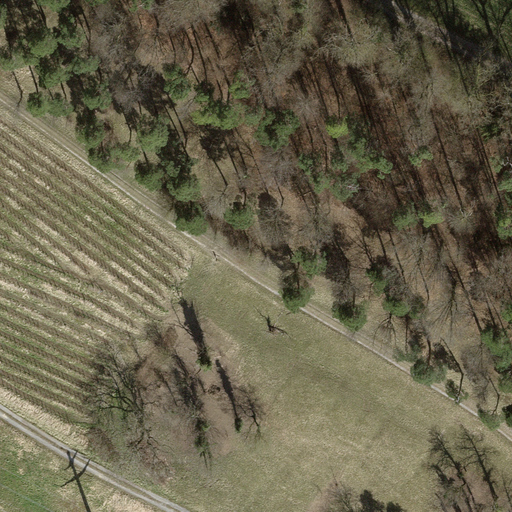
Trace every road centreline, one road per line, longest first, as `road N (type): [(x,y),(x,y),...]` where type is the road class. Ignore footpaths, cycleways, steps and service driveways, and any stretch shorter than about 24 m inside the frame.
road 1 (track): [(0,90),(229,258),(479,410),(511,439)]
road 2 (track): [(0,411),(172,511)]
road 3 (track): [(404,0),(511,70)]
